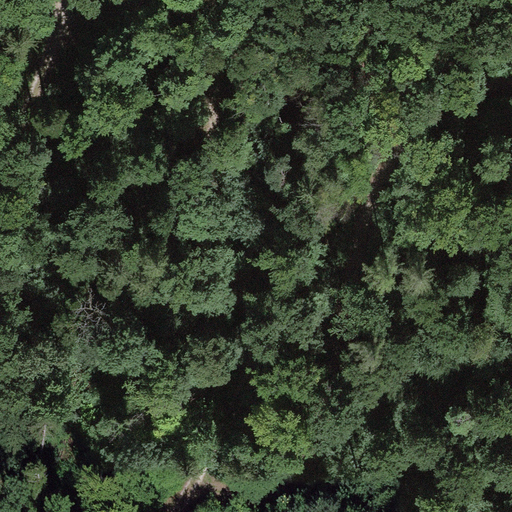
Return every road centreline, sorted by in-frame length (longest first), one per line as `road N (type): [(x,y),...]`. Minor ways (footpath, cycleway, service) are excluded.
road 1 (track): [(188,487),(266,498),(294,487),(309,469),(327,437),(357,251),(391,165),(417,125),(511,80)]
road 2 (track): [(216,0),(215,128),(250,305),(252,361),(172,511)]
road 3 (track): [(63,0),(0,193)]
